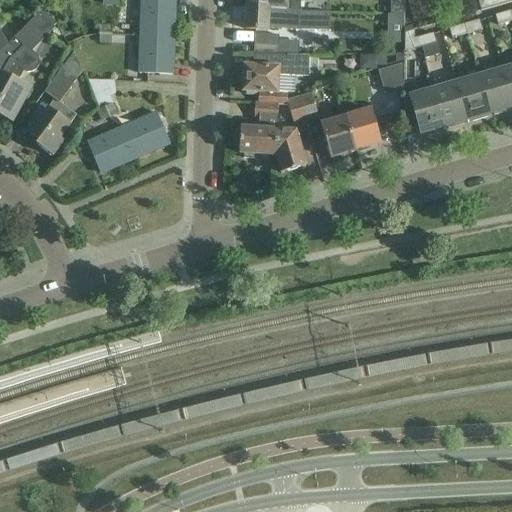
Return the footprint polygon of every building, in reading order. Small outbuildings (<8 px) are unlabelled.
[(169,0),(141,0),(140,37),(173,38),(174,0),(169,0)] [(268,11),(299,12),(300,2),(299,0),(246,0),(246,7),(268,9),(268,11)] [(403,12),(401,0),(391,0),(392,13),(403,12)] [(511,0),(477,0),(481,12),(511,2),(511,0)] [(331,13),(307,13),(300,13),(299,12),(268,11),(268,9),(246,7),(245,30),(267,31),(267,29),(299,31),(330,32),(331,13)] [(8,43),(0,50),(0,75),(1,76),(0,76),(0,117),(12,124),(32,88),(18,81),(24,72),(27,74),(32,72),(36,70),(38,67),(38,61),(37,57),(32,52),(54,29),(53,28),(55,25),(44,9),(9,44),(8,43)] [(511,17),(510,12),(495,16),(498,26),(511,21),(511,17)] [(479,21),(464,25),(467,35),(482,30),(479,21)] [(452,39),(467,35),(464,25),(449,29),(452,39)] [(99,26),(99,35),(111,36),(111,26),(99,26)] [(414,50),(421,48),(418,38),(414,39),(414,31),(404,34),(404,52),(414,52),(414,50)] [(433,34),(418,38),(421,48),(436,44),(433,34)] [(111,45),(111,36),(99,35),(99,44),(111,45)] [(299,47),(299,43),(278,42),(278,36),(254,35),(254,55),(254,57),(258,56),(278,56),(298,56),(309,55),(328,55),(328,46),(299,47)] [(173,38),(140,37),(139,74),(172,76),(173,38)] [(82,74),(74,54),(44,94),(54,100),(28,134),(38,142),(36,145),(52,157),(63,142),(59,140),(77,116),(60,104),(82,74)] [(258,105),(275,106),(277,106),(287,106),(286,103),(287,102),(288,93),(276,93),(277,76),(305,78),(308,78),(309,55),(298,56),(278,56),(254,57),(253,67),(243,66),(242,93),(247,93),(247,96),(258,97),(258,105)] [(377,56),(377,67),(386,67),(386,56),(377,56)] [(400,90),(400,65),(378,71),(384,94),(400,90)] [(511,104),(511,68),(502,71),(511,104)] [(511,107),(511,104),(502,71),(479,78),(490,114),(493,113),(494,116),(509,112),(508,108),(511,107)] [(490,114),(479,78),(456,84),(467,120),(472,119),(473,122),(487,118),(486,114),(490,114)] [(467,120),(456,84),(433,91),(443,127),(447,126),(448,129),(462,125),(461,122),(467,120)] [(420,134),(443,127),(433,91),(409,98),(413,110),(404,113),(403,127),(417,123),(420,134)] [(310,95),(298,99),(305,120),(317,116),(310,95)] [(305,120),(298,99),(287,102),(286,103),(287,106),(293,124),(305,120)] [(118,115),(113,104),(96,111),(97,113),(105,109),(109,119),(118,115)] [(275,106),(258,105),(255,104),(254,118),(254,129),(240,128),(239,155),(276,157),(274,119),(275,106)] [(277,106),(275,106),(274,119),(276,157),(281,174),(306,167),(295,131),(276,130),(277,106)] [(356,152),(359,151),(360,153),(371,149),(370,148),(381,145),(371,110),(345,118),(350,135),(356,152)] [(157,114),(122,129),(135,159),(169,144),(157,114)] [(356,152),(350,135),(345,118),(320,125),(330,160),(341,157),(341,158),(352,155),(352,153),(356,152)] [(135,159),(122,129),(87,144),(100,174),(135,159)]
